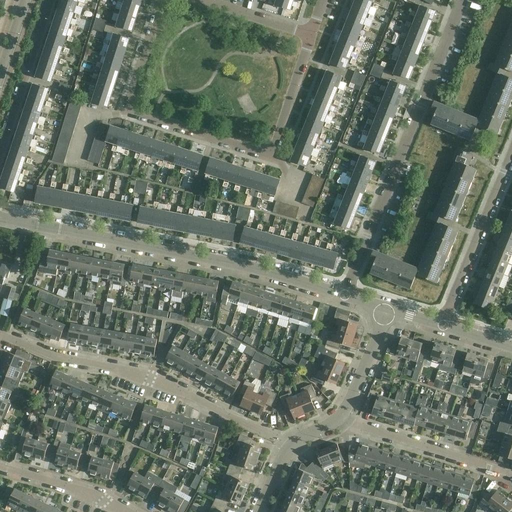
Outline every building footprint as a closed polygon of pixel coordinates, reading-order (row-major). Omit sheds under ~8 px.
[(73,0),(61,0),(58,8),(73,13),(76,5),(83,8),(84,4),(77,1),(73,0)] [(293,0),(276,0),(276,1),(273,0),(268,0),(268,3),(290,10),(293,0)] [(366,0),(355,0),(352,8),(367,13),(374,16),(377,9),(379,5),(372,2),(366,0)] [(117,1),(113,12),(120,15),(135,19),(139,8),(124,3),(117,1)] [(482,7),(472,2),(470,7),(480,11),(482,7)] [(409,14),(416,17),(431,23),(435,12),(420,6),(418,13),(411,10),(409,14)] [(58,8),(55,19),(69,24),(72,17),(79,19),(80,15),(73,13),(58,8)] [(352,8),(348,19),(363,24),(366,17),(372,20),(374,16),(367,13),(352,8)] [(113,12),(111,19),(109,24),(117,26),(132,31),(135,19),(120,15),(113,12)] [(405,25),(411,28),(426,34),(431,23),(416,17),(413,24),(406,22),(405,25)] [(95,18),(94,23),(105,27),(107,21),(95,18)] [(55,19),(51,31),(66,35),(68,28),(75,31),(77,26),(69,24),(55,19)] [(348,19),(344,30),(358,35),(361,28),(368,31),(370,27),(363,24),(348,19)] [(105,27),(94,23),(92,29),(103,33),(105,27)] [(400,37),(407,39),(422,45),(426,34),(411,28),(409,35),(402,32),(400,37)] [(479,127),(497,134),(511,95),(511,78),(503,75),(504,72),(505,69),(511,72),(511,28),(511,30),(505,46),(506,46),(505,50),(504,49),(497,65),(490,63),(488,69),(500,74),(479,127)] [(344,30),(339,41),(354,47),(357,40),(363,42),(365,38),(358,35),(344,30)] [(51,31),(47,42),(62,47),(64,40),(71,42),(73,38),(66,35),(51,31)] [(107,31),(103,43),(110,45),(125,50),(129,39),(107,31)] [(397,44),(396,48),(403,50),(418,56),(422,45),(407,39),(401,37),(398,44),(397,44)] [(339,41),(335,52),(349,58),(352,51),(359,54),(361,49),(354,47),(339,41)] [(47,42),(43,53),(58,58),(61,51),(67,53),(69,49),(62,47),(47,42)] [(103,43),(101,50),(99,55),(106,57),(122,62),(125,50),(110,45),(103,43)] [(391,59),(398,61),(413,67),(418,56),(403,50),(400,58),(393,55),(391,59)] [(349,58),(335,52),(330,63),(345,69),(348,62),(354,65),(356,60),(349,58)] [(43,53),(40,65),(55,70),(57,62),(64,65),(65,61),(58,58),(43,53)] [(97,62),(95,66),(102,69),(103,68),(118,73),(122,62),(106,57),(102,56),(100,63),(97,62)] [(413,67),(398,61),(395,69),(393,68),(392,72),(394,73),(409,79),(413,67)] [(380,66),(374,63),(372,69),(383,73),(385,67),(380,65),(380,66)] [(62,72),(55,70),(40,65),(36,76),(51,81),(53,74),(60,76),(62,72)] [(92,78),(99,80),(114,85),(118,73),(103,68),(102,69),(100,76),(93,73),(92,78)] [(383,73),(372,69),(370,74),(381,79),(383,73)] [(327,71),(322,82),(344,91),(347,84),(342,82),(343,79),(344,78),(342,77),(338,75),(327,71)] [(355,71),(352,77),(363,81),(366,76),(355,71)] [(352,77),(350,82),(355,84),(361,87),(363,81),(352,77)] [(88,89),(95,91),(111,96),(114,85),(99,80),(97,87),(90,85),(88,89)] [(386,92),(401,98),(406,86),(391,80),(388,88),(381,85),(379,89),(386,92)] [(60,82),(58,88),(69,92),(71,86),(60,82)] [(322,82),(318,93),(340,102),(333,99),(336,92),(343,95),(344,91),(322,82)] [(33,84),(29,96),(44,101),(47,93),(49,94),(50,90),(33,84)] [(58,88),(56,94),(55,98),(60,100),(61,95),(67,98),(69,92),(58,88)] [(111,96),(95,91),(93,99),(86,96),(85,101),(107,108),(111,96)] [(375,100),(382,103),(397,109),(401,98),(386,92),(383,99),(377,96),(375,100)] [(318,93),(313,104),(335,113),(328,110),(331,103),(338,106),(340,102),(318,93)] [(29,96),(25,107),(40,112),(43,105),(50,107),(51,103),(44,101),(29,96)] [(431,124),(457,134),(470,140),(478,122),(438,106),(439,104),(434,101),(429,114),(434,116),(431,124)] [(69,103),(68,109),(79,112),(81,107),(69,103)] [(371,111),(377,114),(392,120),(397,109),(382,103),(379,110),(372,108),(371,111)] [(313,104),(309,116),(324,122),(330,124),(333,117),(334,117),(335,113),(313,104)] [(37,123),(44,126),(48,114),(40,112),(25,107),(22,118),(37,123)] [(68,109),(66,115),(77,118),(79,112),(68,109)] [(366,123),(373,125),(388,131),(392,120),(377,114),(375,121),(368,119),(366,123)] [(66,115),(64,120),(75,124),(77,118),(66,115)] [(309,116),(304,127),(319,132),(322,125),(329,128),(331,124),(330,124),(324,122),(309,116)] [(44,126),(37,123),(22,118),(18,130),(33,135),(35,128),(42,130),(44,126)] [(64,120),(62,126),(74,129),(75,124),(64,120)] [(362,134),(369,136),(383,142),(388,131),(373,125),(370,133),(363,130),(362,134)] [(62,126),(61,132),(72,135),(74,129),(62,126)] [(114,143),(113,146),(111,150),(116,152),(117,147),(118,145),(123,130),(111,126),(106,141),(114,143)] [(304,127),(300,138),(315,144),(318,137),(325,140),(326,135),(319,132),(304,127)] [(18,130),(14,141),(29,146),(36,148),(38,141),(39,141),(40,137),(33,135),(18,130)] [(117,147),(116,151),(123,154),(127,156),(129,151),(129,148),(134,133),(123,130),(118,145),(117,147)] [(61,132),(59,137),(70,141),(72,135),(61,132)] [(134,133),(129,148),(137,151),(134,158),(139,159),(140,154),(141,152),(146,137),(134,133)] [(383,142),(369,136),(366,144),(359,141),(357,145),(379,154),(383,142)] [(59,137),(57,143),(68,147),(70,141),(59,137)] [(140,154),(139,159),(146,161),(146,162),(150,163),(150,162),(152,158),(152,156),(157,140),(146,137),(141,152),(140,154)] [(95,138),(93,143),(104,147),(106,141),(95,138)] [(300,138),(296,149),(310,155),(317,157),(319,150),(320,151),(322,146),(315,144),(300,138)] [(152,158),(150,162),(157,164),(157,165),(162,167),(162,166),(164,160),(169,144),(157,140),(152,156),(152,158)] [(14,141),(10,152),(25,157),(28,150),(35,153),(36,148),(29,146),(14,141)] [(57,143),(55,149),(67,152),(68,147),(57,143)] [(93,143),(91,149),(102,153),(104,147),(93,143)] [(164,160),(162,166),(169,168),(169,169),(173,170),(175,165),(175,163),(180,148),(169,144),(164,160)] [(180,148),(175,163),(182,165),(182,168),(180,172),(184,174),(187,167),(192,152),(180,148)] [(55,149),(54,155),(65,158),(67,152),(55,149)] [(91,149),(89,155),(101,158),(102,153),(91,149)] [(310,155),(296,149),(291,160),(306,166),(309,159),(316,162),(317,158),(317,157),(310,155)] [(10,152),(7,164),(22,169),(24,162),(31,164),(32,160),(25,157),(10,152)] [(192,152),(187,167),(194,169),(193,171),(197,173),(198,171),(203,155),(192,152)] [(469,153),(465,152),(459,152),(455,161),(458,162),(445,192),(436,214),(430,211),(427,218),(439,223),(418,275),(436,283),(457,230),(442,223),(444,218),(454,222),(466,192),(476,169),(468,165),(470,160),(472,155),(469,153)] [(65,158),(54,155),(52,160),(63,164),(65,158)] [(89,155),(87,160),(99,164),(101,158),(89,155)] [(357,167),(371,173),(376,161),(361,156),(358,163),(351,160),(350,164),(357,167)] [(206,173),(204,179),(205,180),(211,182),(215,184),(217,179),(218,177),(223,161),(211,158),(207,170),(206,173)] [(223,161),(218,177),(225,179),(223,186),(227,187),(228,183),(229,180),(234,165),(223,161)] [(7,164),(3,175),(18,180),(20,173),(27,176),(29,171),(22,169),(7,164)] [(234,165),(229,180),(236,183),(234,190),(238,191),(240,184),(245,169),(234,165)] [(352,178),(367,184),(371,173),(357,167),(354,174),(347,171),(345,175),(352,178)] [(245,169),(240,184),(248,186),(245,193),(250,195),(257,172),(245,169)] [(257,172),(250,195),(261,198),(268,176),(257,172)] [(313,174),(311,180),(322,185),(324,179),(313,174)] [(25,183),(18,180),(3,175),(0,183),(0,187),(14,192),(16,185),(23,187),(25,183)] [(268,176),(261,198),(272,202),(275,195),(280,180),(268,176)] [(192,183),(190,190),(196,192),(199,180),(193,178),(192,183)] [(341,187),(348,189),(362,195),(367,184),(352,178),(349,185),(342,182),(341,187)] [(35,202),(47,205),(50,189),(43,187),(44,180),(40,179),(35,202)] [(199,180),(196,192),(201,194),(205,182),(199,180)] [(311,180),(308,186),(319,190),(322,185),(311,180)] [(133,192),(139,193),(141,182),(135,181),(133,192)] [(50,189),(47,205),(59,207),(62,191),(54,190),(56,183),(51,182),(50,189)] [(62,191),(59,207),(71,209),(74,194),(66,192),(68,185),(63,184),(62,191)] [(75,186),(74,194),(71,209),(83,211),(86,196),(78,194),(80,187),(75,186)] [(308,186),(306,191),(317,196),(319,190),(308,186)] [(30,201),(32,190),(26,188),(24,200),(30,201)] [(86,196),(83,211),(94,214),(97,198),(90,196),(91,189),(87,189),(86,196)] [(343,201),(358,207),(362,195),(348,189),(345,197),(338,194),(336,198),(343,201)] [(97,198),(94,214),(106,216),(109,200),(102,199),(103,192),(99,191),(97,198)] [(306,191),(304,197),(315,201),(317,196),(306,191)] [(109,200),(106,216),(118,218),(121,203),(114,201),(115,194),(111,193),(109,200)] [(121,203),(118,218),(130,221),(133,205),(126,203),(127,196),(122,195),(121,203)] [(315,201),(304,197),(302,203),(313,207),(315,201)] [(153,209),(150,225),(162,227),(165,211),(166,205),(159,203),(159,202),(154,201),(153,209)] [(273,213),(278,214),(282,203),(276,201),(273,213)] [(332,209),(339,212),(353,218),(358,207),(343,201),(340,208),(333,205),(332,209)] [(282,203),(278,214),(284,216),(287,204),(282,203)] [(138,222),(150,225),(153,209),(146,207),(146,205),(142,204),(141,207),(138,222)] [(165,211),(162,227),(173,229),(176,213),(169,212),(171,205),(166,204),(165,211)] [(287,204),(284,216),(290,217),(293,206),(287,204)] [(178,206),(176,213),(173,229),(185,231),(188,216),(181,214),(182,207),(178,206)] [(293,206),(290,217),(296,219),(299,208),(293,206)] [(239,207),(236,218),(242,220),(242,217),(244,208),(239,207)] [(188,216),(185,231),(197,234),(200,218),(193,217),(194,212),(194,209),(190,208),(189,212),(188,216)] [(244,208),(242,217),(242,220),(248,221),(249,216),(250,210),(244,208)] [(200,218),(197,234),(209,236),(212,220),(205,219),(206,212),(202,211),(200,218)] [(353,218),(339,212),(336,219),(333,218),(330,227),(334,228),(336,224),(349,229),(353,218)] [(212,220),(209,236),(220,238),(224,223),(217,221),(218,214),(213,213),(212,220)] [(225,215),(224,223),(220,238),(233,241),(236,225),(228,223),(230,216),(225,215)] [(256,230),(252,245),(263,249),(268,234),(261,232),(263,224),(258,223),(256,230)] [(511,224),(507,223),(502,234),(511,238),(511,224)] [(245,225),(240,242),(252,245),(256,230),(249,228),(250,226),(245,225)] [(268,234),(263,249),(275,252),(279,237),(272,235),(274,228),(270,226),(268,234)] [(279,237),(275,252),(286,255),(291,240),(284,238),(286,231),(281,230),(279,237)] [(291,240),(286,255),(298,259),(302,244),(295,242),(297,234),(293,233),(291,240)] [(511,238),(502,234),(498,246),(511,251),(511,238)] [(304,236),(302,244),(298,259),(309,262),(313,247),(307,245),(309,238),(304,236)] [(316,240),(313,247),(309,262),(321,265),(325,250),(318,248),(320,241),(316,240)] [(325,250),(321,265),(333,269),(338,254),(330,251),(332,244),(328,243),(326,250),(325,250)] [(511,251),(498,246),(493,257),(508,263),(511,253),(511,251)] [(50,267),(57,269),(61,252),(50,250),(46,269),(49,270),(50,267)] [(417,271),(377,255),(379,252),(373,250),(368,263),(366,269),(371,271),(370,273),(410,289),(417,271)] [(61,252),(57,269),(65,270),(65,273),(67,273),(68,271),(71,254),(61,252)] [(68,271),(67,273),(70,274),(71,271),(79,273),(82,256),(71,254),(68,271)] [(82,256),(79,273),(87,275),(86,277),(89,278),(93,258),(82,256)] [(493,257),(488,269),(503,275),(508,263),(493,257)] [(93,258),(89,278),(91,278),(92,276),(100,277),(103,260),(93,258)] [(103,260),(100,277),(108,279),(107,281),(110,282),(114,262),(103,260)] [(114,262),(110,282),(110,283),(121,286),(125,265),(114,262)] [(0,292),(5,277),(8,278),(11,267),(2,264),(0,268),(0,292)] [(138,285),(140,286),(144,266),(133,264),(130,281),(138,283),(138,285)] [(144,266),(140,286),(143,286),(144,284),(151,285),(155,269),(144,266)] [(155,269),(151,285),(159,287),(159,290),(162,290),(165,271),(155,269)] [(488,269),(484,280),(499,287),(503,275),(488,269)] [(165,271),(162,290),(164,291),(165,288),(173,290),(176,273),(165,271)] [(176,273),(173,290),(171,296),(182,298),(183,294),(187,275),(176,273)] [(187,275),(183,294),(185,295),(186,292),(194,294),(197,277),(187,275)] [(197,277),(194,294),(202,295),(201,298),(204,299),(208,279),(197,277)] [(204,299),(203,303),(206,304),(207,301),(215,303),(216,298),(219,281),(208,279),(204,299)] [(484,280),(479,292),(494,298),(499,287),(484,280)] [(225,305),(226,301),(237,305),(244,285),(233,281),(231,288),(224,286),(221,303),(225,305)] [(244,285),(237,305),(248,308),(254,288),(244,285)] [(4,298),(12,300),(14,301),(17,293),(15,292),(16,288),(8,286),(4,298)] [(254,288),(248,308),(258,311),(264,291),(254,288)] [(264,291),(258,311),(268,314),(275,295),(264,291)] [(494,298),(479,292),(474,304),(489,310),(494,298)] [(275,295),(268,314),(279,318),(285,298),(275,295)] [(285,298),(279,318),(289,321),(295,301),(285,298)] [(295,301),(289,321),(299,324),(305,304),(295,301)] [(305,304),(299,324),(310,328),(316,308),(305,304)] [(18,324),(28,328),(35,313),(24,308),(18,324)] [(337,308),(336,312),(332,323),(339,325),(338,330),(354,335),(358,325),(347,322),(350,312),(337,308)] [(35,313),(28,328),(38,333),(45,317),(35,313)] [(179,314),(178,320),(188,322),(189,316),(179,314)] [(45,317),(38,333),(48,337),(55,321),(45,317)] [(55,321),(48,337),(59,341),(65,325),(55,321)] [(68,341),(79,343),(82,326),(71,324),(68,341)] [(82,326),(79,343),(90,345),(93,328),(82,326)] [(93,328),(90,345),(100,347),(103,330),(93,328)] [(103,330),(100,347),(111,349),(114,332),(103,330)] [(354,335),(338,330),(336,336),(329,333),(326,344),(339,348),(341,343),(351,346),(354,335)] [(114,332),(111,349),(121,350),(125,333),(114,332)] [(125,333),(121,350),(132,352),(135,335),(125,333)] [(146,337),(143,354),(154,356),(157,339),(151,338),(152,334),(147,333),(146,337)] [(135,335),(132,352),(143,354),(146,337),(135,335)] [(386,351),(390,353),(406,358),(412,340),(401,337),(400,339),(395,338),(393,343),(390,342),(386,351)] [(234,339),(231,345),(228,349),(232,351),(234,347),(237,341),(234,339)] [(412,340),(406,358),(422,363),(427,348),(422,346),(422,343),(412,340)] [(427,348),(422,363),(422,365),(429,367),(431,361),(440,364),(446,346),(435,343),(434,345),(428,343),(427,348)] [(314,356),(320,359),(326,361),(324,367),(340,374),(345,363),(335,359),(337,354),(324,348),(325,346),(319,344),(314,356)] [(164,361),(174,366),(183,351),(173,345),(164,361)] [(446,346),(440,364),(456,369),(461,353),(455,352),(456,349),(446,346)] [(183,351),(174,366),(184,371),(192,356),(188,354),(190,351),(184,348),(183,351)] [(9,353),(5,363),(23,371),(24,368),(21,367),(25,360),(28,361),(31,355),(17,349),(15,355),(9,353)] [(461,353),(456,369),(472,374),(470,381),(472,374),(478,356),(467,353),(467,355),(461,353)] [(192,356),(184,371),(193,376),(202,361),(192,356)] [(472,374),(470,381),(481,381),(483,377),(489,379),(494,364),(488,362),(488,359),(478,356),(472,374)] [(288,359),(285,364),(292,368),(297,366),(298,364),(288,359)] [(202,361),(193,376),(203,381),(211,366),(202,361)] [(5,363),(0,373),(6,376),(4,381),(18,387),(24,371),(23,371),(5,363)] [(211,366),(203,381),(212,387),(221,372),(211,366)] [(340,374),(324,367),(322,372),(315,369),(311,380),(324,385),(326,379),(336,384),(340,374)] [(56,392),(59,393),(66,375),(56,370),(49,386),(57,389),(56,392)] [(221,372),(212,387),(222,392),(230,377),(221,372)] [(503,374),(496,372),(492,385),(498,387),(503,374)] [(393,383),(395,377),(383,373),(381,379),(393,383)] [(66,375),(59,393),(61,394),(62,392),(70,395),(76,379),(66,375)] [(230,377),(222,392),(232,397),(240,382),(230,377)] [(240,406),(251,410),(261,387),(261,381),(255,378),(251,383),(245,380),(239,393),(245,395),(240,406)] [(443,380),(435,378),(433,385),(441,387),(443,380)] [(76,379),(70,395),(77,398),(76,400),(79,401),(86,383),(76,379)] [(0,386),(0,398),(10,403),(11,400),(8,399),(11,392),(15,393),(18,387),(4,381),(1,387),(0,386)] [(468,387),(451,382),(449,390),(465,395),(468,387)] [(86,383),(79,401),(81,402),(82,400),(90,403),(96,387),(86,383)] [(302,392),(297,394),(305,414),(315,409),(311,399),(316,397),(311,384),(300,388),(302,392)] [(96,387),(90,403),(97,406),(96,408),(98,409),(106,391),(96,387)] [(261,387),(251,410),(261,414),(265,404),(271,406),(276,394),(261,387)] [(485,390),(479,389),(476,398),(483,400),(485,390)] [(106,391),(98,409),(101,410),(102,408),(110,411),(116,395),(106,391)] [(388,398),(382,417),(393,420),(401,392),(397,391),(394,400),(388,398)] [(305,414),(297,394),(291,396),(290,392),(279,397),(285,410),(290,407),(294,418),(305,414)] [(368,392),(362,407),(367,409),(372,411),(372,413),(382,417),(388,398),(372,393),(368,392)] [(401,392),(393,420),(403,423),(409,405),(402,403),(405,394),(401,392)] [(116,395),(110,411),(117,414),(116,417),(119,418),(126,399),(116,395)] [(414,423),(424,427),(430,408),(424,406),(427,397),(423,396),(422,399),(414,423)] [(498,399),(487,396),(485,402),(496,405),(498,399)] [(11,403),(10,403),(0,398),(0,417),(4,419),(11,403)] [(409,405),(403,423),(414,426),(414,423),(422,399),(418,398),(415,407),(409,405)] [(126,399),(119,418),(121,419),(122,416),(130,419),(137,404),(126,399)] [(482,402),(475,400),(474,407),(475,407),(473,415),(478,417),(482,402)] [(430,408),(424,427),(435,430),(443,402),(439,401),(436,410),(430,408)] [(443,402),(435,430),(445,433),(451,415),(445,413),(447,404),(443,402)] [(492,405),(484,403),(481,412),(489,415),(492,405)] [(143,422),(151,425),(156,408),(145,405),(139,424),(142,425),(143,422)] [(156,408),(151,425),(158,427),(158,430),(160,430),(166,411),(156,408)] [(451,415),(445,433),(455,436),(461,418),(464,409),(460,408),(457,417),(451,415)] [(166,411),(160,430),(163,431),(164,429),(171,431),(176,415),(166,411)] [(500,420),(498,425),(511,429),(511,412),(507,411),(504,421),(500,420)] [(176,415),(171,431),(179,433),(178,436),(181,437),(187,418),(176,415)] [(187,418),(181,437),(183,437),(184,435),(192,437),(197,421),(187,418)] [(461,418),(455,436),(466,440),(467,437),(473,439),(477,423),(461,418)] [(197,421),(192,437),(200,440),(199,442),(201,443),(207,424),(197,421)] [(207,424),(201,443),(212,446),(218,427),(207,424)] [(511,429),(498,425),(497,431),(505,434),(501,444),(511,447),(511,429)] [(238,441),(236,444),(241,446),(239,453),(258,459),(261,448),(250,444),(252,438),(240,434),(238,441)] [(22,454),(33,457),(37,441),(21,436),(17,449),(23,451),(22,454)] [(55,440),(54,445),(50,459),(55,460),(54,463),(65,466),(70,450),(59,447),(61,442),(55,440)] [(37,441),(33,457),(44,460),(44,457),(50,459),(54,445),(37,441)] [(358,448),(349,448),(349,462),(349,466),(353,466),(355,459),(365,463),(370,446),(360,443),(358,448)] [(337,444),(326,448),(333,464),(343,460),(344,462),(349,462),(349,448),(339,448),(337,444)] [(511,447),(501,444),(498,455),(500,455),(498,461),(511,465),(511,447)] [(370,446),(365,463),(376,466),(381,449),(370,446)] [(318,457),(310,464),(320,474),(324,470),(323,468),(333,464),(326,448),(316,452),(318,457)] [(381,449),(376,466),(386,469),(391,453),(381,449)] [(70,450),(65,466),(76,470),(77,466),(83,468),(86,455),(70,450)] [(230,462),(228,468),(240,473),(242,467),(254,471),(258,459),(239,453),(235,464),(230,462)] [(391,453),(386,469),(396,472),(402,456),(391,453)] [(86,455),(83,468),(88,470),(87,473),(98,476),(103,459),(86,455)] [(402,456),(396,472),(407,476),(412,459),(402,456)] [(103,459),(98,476),(109,479),(110,476),(115,477),(119,464),(103,459)] [(412,459),(407,476),(417,479),(422,462),(412,459)] [(422,462),(417,479),(428,482),(433,466),(422,462)] [(299,469),(294,479),(310,486),(314,476),(321,479),(323,477),(320,474),(310,464),(307,467),(302,463),(301,464),(299,469)] [(433,466),(428,482),(438,485),(443,469),(433,466)] [(230,476),(226,486),(244,494),(249,483),(238,478),(240,473),(228,468),(226,474),(230,476)] [(126,487),(136,492),(144,477),(129,469),(123,481),(128,484),(126,487)] [(443,469),(438,485),(448,488),(453,472),(443,469)] [(453,472),(448,488),(459,492),(464,475),(453,472)] [(464,475),(459,492),(457,495),(468,499),(468,497),(475,499),(479,486),(473,484),(474,479),(464,475)] [(144,477),(136,492),(146,498),(147,495),(152,498),(159,485),(144,477)] [(159,485),(152,498),(157,500),(156,503),(166,509),(174,494),(177,487),(163,479),(159,485)] [(294,479),(290,489),(306,496),(310,486),(294,479)] [(217,495),(214,501),(226,506),(228,501),(239,505),(244,494),(226,486),(223,492),(219,490),(217,495)] [(6,505),(17,510),(25,493),(15,488),(6,505)] [(290,489),(286,499),(301,506),(306,496),(290,489)] [(489,507),(495,511),(506,497),(497,490),(491,497),(486,494),(478,505),(486,511),(489,507)] [(25,493),(17,510),(20,511),(27,511),(34,498),(25,493)] [(174,494),(166,509),(172,511),(176,511),(177,511),(178,511),(183,511),(189,502),(174,494)] [(511,501),(506,497),(495,511),(510,511),(509,511),(511,507),(511,501)] [(34,498),(27,511),(39,511),(44,503),(34,498)] [(286,499),(281,509),(288,511),(298,511),(301,506),(286,499)] [(212,511),(223,511),(226,506),(214,501),(209,510),(212,511)] [(318,501),(317,505),(314,511),(315,511),(320,511),(324,504),(318,501)] [(380,507),(387,509),(391,510),(392,504),(382,501),(380,507)] [(44,503),(39,511),(51,511),(54,507),(44,503)]
